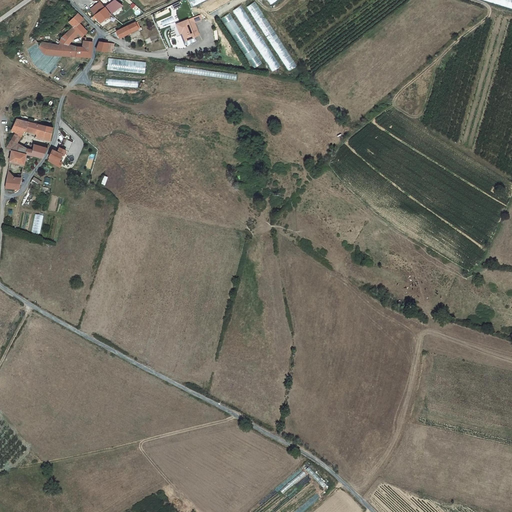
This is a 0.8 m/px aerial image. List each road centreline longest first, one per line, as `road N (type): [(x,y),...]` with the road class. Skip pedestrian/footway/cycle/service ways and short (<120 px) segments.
road 1 (unclassified): [(371,511),(309,455),(0,284)]
road 2 (unclassified): [(2,199),(16,194),(42,161),(66,89),(93,56),(95,27)]
